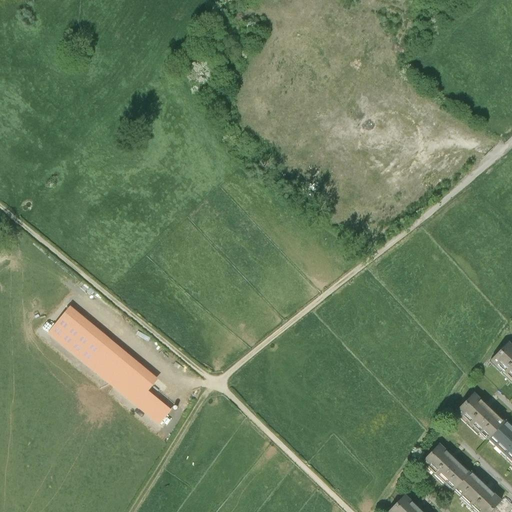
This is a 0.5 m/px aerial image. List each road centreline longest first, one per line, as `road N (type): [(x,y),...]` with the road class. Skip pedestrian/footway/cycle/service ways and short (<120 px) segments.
road 1 (track): [(349,511),(223,388),(0,205)]
road 2 (track): [(216,383),(370,259)]
road 3 (residential): [(511,141),(370,259)]
road 4 (track): [(216,383),(131,511)]
